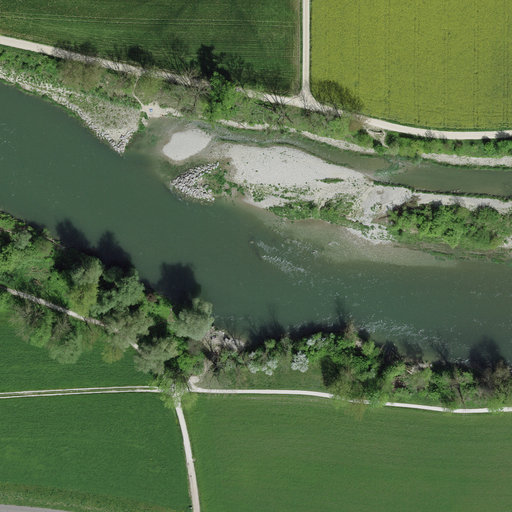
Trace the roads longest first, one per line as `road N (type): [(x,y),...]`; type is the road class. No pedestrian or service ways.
road 1 (track): [(0,39),(405,131),(511,133)]
road 2 (track): [(0,394),(173,390)]
road 3 (track): [(173,390),(194,511)]
